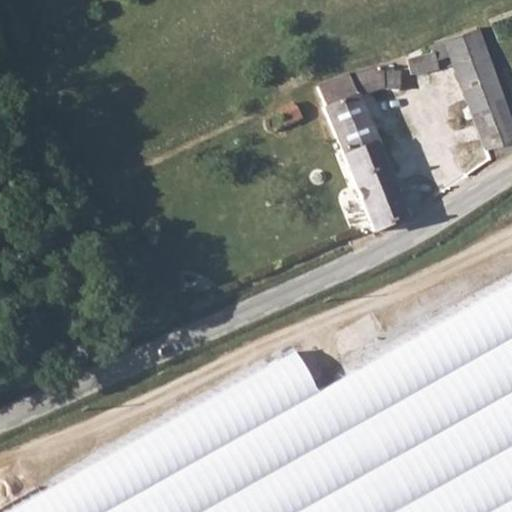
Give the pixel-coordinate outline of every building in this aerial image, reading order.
[(484,153),(511,143),(511,131),(475,31),(431,46),(432,54),(405,63),(412,80),(438,71),(436,63),(449,59),(484,153)] [(321,112),(371,232),(372,234),(404,222),(357,104),(359,101),(377,93),(400,93),(398,77),(382,76),(382,68),(380,67),(317,90),(316,95),(319,98),(320,103),(323,110),(321,112)] [(273,134),(281,129),(294,124),(298,122),(295,117),(296,114),(292,107),(271,117),(268,117),(265,118),(263,121),(262,127),(268,133),(273,134)] [(304,147),(273,161),(282,181),(313,167),(304,147)] [(1,511),(511,511),(511,279),(317,388),(296,350),(1,511)]
